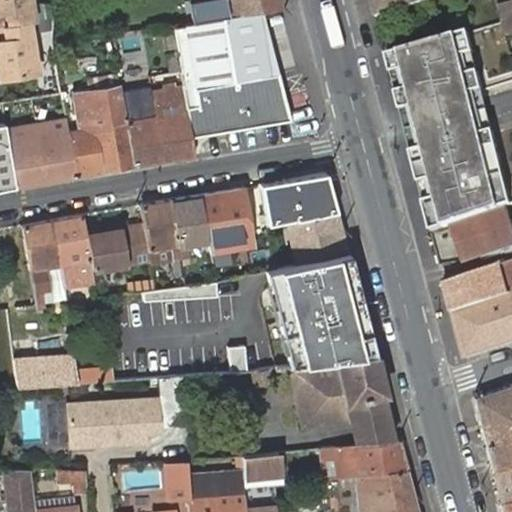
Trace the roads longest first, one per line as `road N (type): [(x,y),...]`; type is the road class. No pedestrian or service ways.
road 1 (residential): [(0,204),(361,139)]
road 2 (primary): [(361,139),(428,387)]
road 3 (primary): [(326,0),(361,139)]
road 4 (primary): [(428,387),(461,511)]
